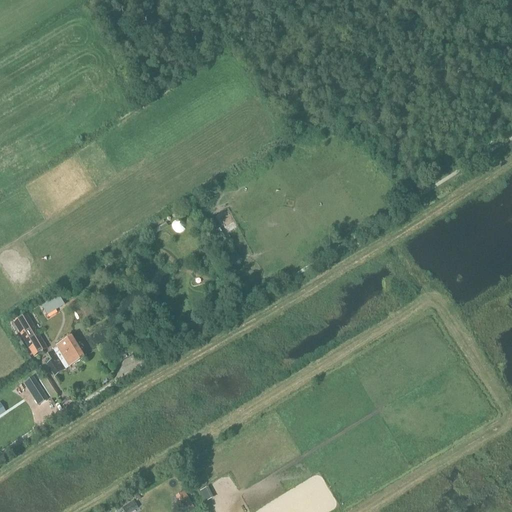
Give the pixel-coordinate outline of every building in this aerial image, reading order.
[(59,296),(58,297),(48,303),(53,313),(65,306),(59,296)] [(27,316),(14,323),(34,357),(47,350),(27,316)] [(52,361),(47,364),(52,371),(51,373),(53,375),(54,375),(55,376),(80,360),(85,357),(72,337),(67,340),(57,346),(58,348),(48,355),(52,361)] [(52,399),(59,395),(48,378),(41,383),(52,399)] [(48,401),(33,379),(25,384),(39,406),(48,401)] [(176,497),(184,511),(188,511),(195,508),(185,492),(176,497)] [(134,502),(122,509),(123,511),(132,511),(138,508),(134,502)]
